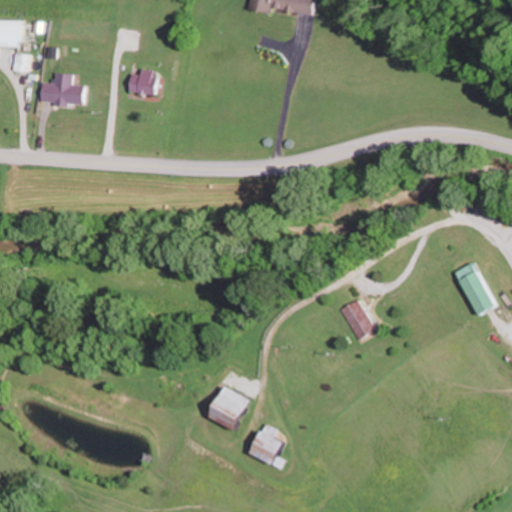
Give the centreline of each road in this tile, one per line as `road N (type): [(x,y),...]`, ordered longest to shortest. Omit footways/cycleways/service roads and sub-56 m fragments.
road 1 (secondary): [(511,148),(416,137),(297,163),(198,169),(0,155)]
road 2 (residential): [(511,262),(486,232),(445,207),(416,137)]
